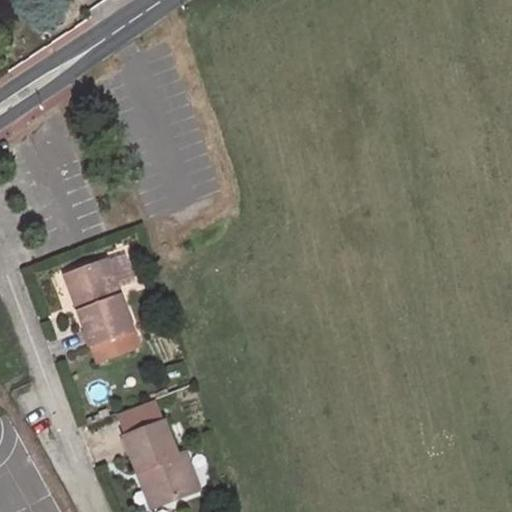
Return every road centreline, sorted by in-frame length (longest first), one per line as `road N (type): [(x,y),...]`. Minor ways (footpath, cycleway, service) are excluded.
road 1 (residential): [(102,511),(76,466),(0,259)]
road 2 (unclassified): [(0,107),(163,0)]
